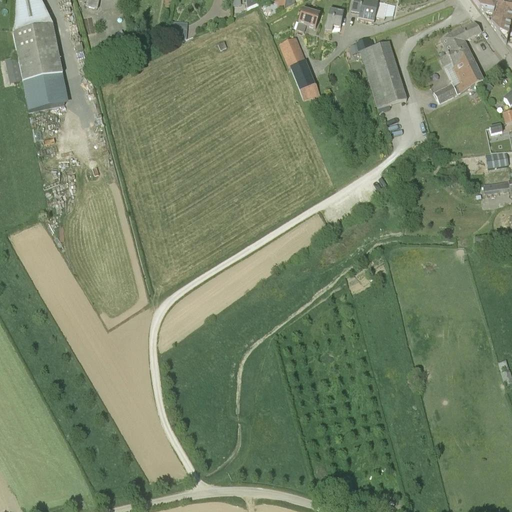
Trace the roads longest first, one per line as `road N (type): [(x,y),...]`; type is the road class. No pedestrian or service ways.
road 1 (track): [(155,315),(185,288),(423,143)]
road 2 (unclassified): [(118,511),(233,490),(334,511)]
road 3 (track): [(199,493),(157,399),(155,315)]
